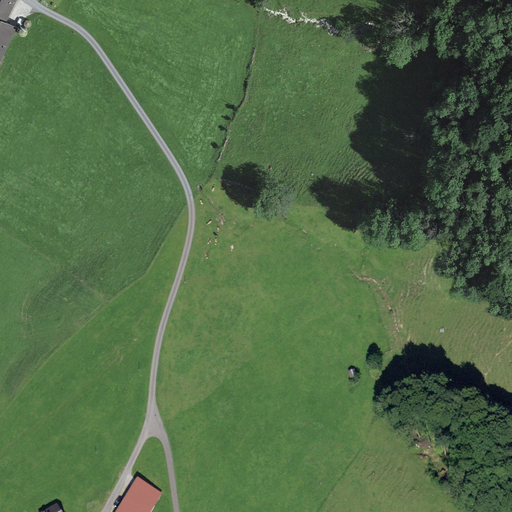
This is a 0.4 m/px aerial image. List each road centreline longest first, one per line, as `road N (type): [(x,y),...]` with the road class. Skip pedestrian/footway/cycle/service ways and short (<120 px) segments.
road 1 (track): [(191,235),(167,317),(148,434),(109,511)]
road 2 (track): [(59,16),(94,40),(178,165),(191,192),(191,235)]
